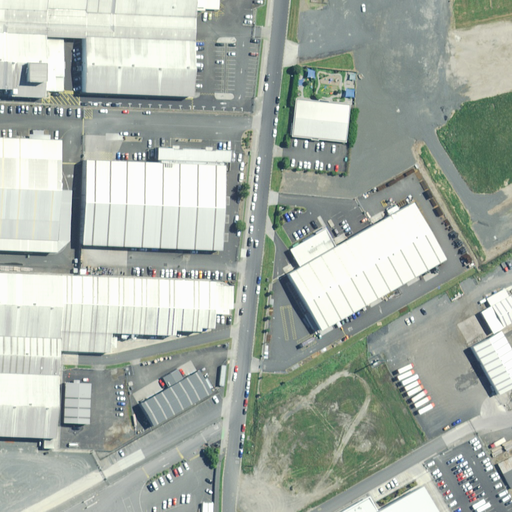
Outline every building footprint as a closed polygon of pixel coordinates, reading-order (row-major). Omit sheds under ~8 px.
[(0,0),(0,12),(44,14),(44,0),(0,0)] [(83,0),(83,16),(192,20),(192,9),(232,10),(231,0),(83,0)] [(44,14),(0,12),(0,35),(43,37),(81,38),(191,43),(192,20),(83,16),(44,14)] [(0,90),(41,92),(43,37),(0,35),(0,90)] [(190,100),(191,43),(81,38),(79,96),(190,100)] [(349,104),(295,98),(291,136),(345,141),(349,104)] [(60,142),(0,139),(0,254),(56,256),(60,142)] [(164,163),(87,161),(84,246),(223,251),(226,165),(227,151),(165,148),(164,163)] [(297,266),(284,273),(315,327),(439,257),(409,205),(336,246),(326,228),(287,249),(297,266)] [(233,282),(0,272),(0,339),(63,342),(63,354),(115,356),(116,335),(177,337),(177,330),(201,331),(201,327),(215,328),(216,314),(232,315),(233,282)] [(511,328),(511,280),(511,279),(481,296),(487,307),(475,314),(488,336),(494,333),(496,337),(511,328)] [(488,336),(466,347),(492,397),(511,386),(511,366),(496,337),(494,333),(488,336)] [(0,339),(0,376),(61,379),(63,342),(0,339)] [(168,387),(143,402),(156,424),(212,391),(199,369),(183,378),(177,370),(163,378),(168,387)] [(0,376),(0,439),(59,442),(61,379),(0,376)] [(90,385),(65,384),(63,425),(88,426),(90,385)] [(511,468),(499,475),(511,500),(511,468)] [(431,511),(417,487),(375,511),(367,497),(340,511),(431,511)]
